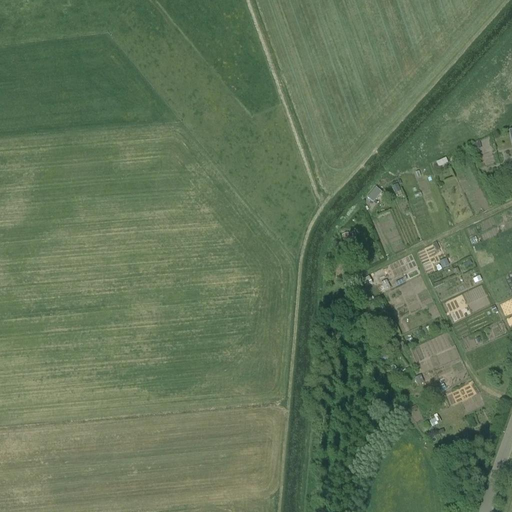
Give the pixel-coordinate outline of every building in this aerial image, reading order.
[(436,162),(438,167),(448,164),(446,158),(436,162)] [(428,165),(419,168),(422,177),(431,174),(428,165)] [(399,184),(394,186),(395,190),(410,185),(406,174),(397,177),(399,184)] [(375,187),(366,197),(372,203),(381,193),(375,187)] [(447,258),(440,261),(443,269),(450,266),(447,258)]
